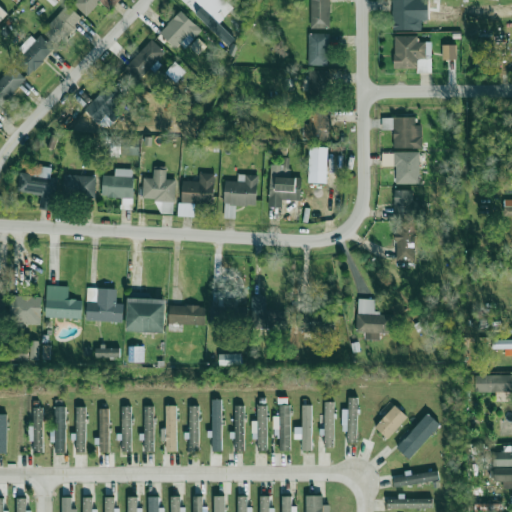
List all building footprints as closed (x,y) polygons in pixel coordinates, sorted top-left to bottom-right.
[(99,0),(75,0),(72,3),(85,15),(99,0)] [(224,0),(188,0),(185,4),(203,22),(224,0)] [(330,28),(330,0),(311,0),(311,28),(330,28)] [(421,30),(421,0),(392,0),(392,30),(421,30)] [(82,19),(68,5),(42,30),(57,45),(82,19)] [(160,32),(181,52),(201,30),(180,10),(160,32)] [(328,65),(328,34),(309,34),(309,65),(328,65)] [(53,48),(39,36),(15,62),(29,75),(53,48)] [(419,36),(394,36),(394,70),(430,70),(430,41),(419,41),(419,36)] [(206,45),(198,37),(189,46),(198,54),(206,45)] [(164,53),(152,40),(125,66),(138,79),(164,53)] [(456,44),(442,45),(442,59),(456,59),(456,44)] [(483,49),(473,50),(475,69),(485,68),(483,49)] [(165,72),(176,82),(185,71),(175,61),(165,72)] [(0,79),(0,104),(25,79),(13,66),(0,79)] [(328,103),(328,71),(309,71),(309,103),(328,103)] [(112,122),(123,111),(117,105),(125,97),(111,83),(84,109),(98,123),(106,115),(112,122)] [(310,137),(330,137),(330,109),(310,109),(310,137)] [(394,148),(416,148),(416,117),(382,117),(382,129),(394,129),(394,148)] [(58,137),(52,135),(48,147),(54,149),(58,137)] [(138,140),(120,140),(120,154),(138,154),(138,140)] [(150,154),(164,154),(164,140),(150,140),(150,154)] [(308,182),(327,183),(327,147),(310,146),(308,182)] [(419,184),(419,152),(383,152),(383,165),(395,165),(395,184),(419,184)] [(142,178),(142,200),(174,200),(174,179),(166,179),(166,169),(153,169),(153,178),(142,178)] [(301,177),(287,177),(288,169),(270,169),(269,208),(282,208),(282,199),(300,200),(301,177)] [(41,195),(39,209),(53,211),(58,177),(20,172),(18,191),(41,195)] [(194,214),(194,204),(214,204),(214,174),(199,174),(199,179),(182,179),(181,213),(194,214)] [(95,197),(95,175),(63,175),(63,197),(95,197)] [(257,205),(257,175),(244,175),(244,181),(224,181),(224,205),(257,205)] [(102,198),(133,198),(133,176),(102,176),(102,198)] [(421,200),(413,200),(413,190),(394,190),(394,218),(421,218),(421,200)] [(511,197),(503,197),(503,216),(511,215),(511,197)] [(415,223),(396,223),(396,261),(415,261),(415,223)] [(122,322),(123,304),(115,304),(116,289),(98,288),(97,302),(87,302),(86,320),(122,322)] [(40,323),(40,296),(10,296),(10,323),(40,323)] [(81,299),(45,299),(45,317),(81,317),(81,299)] [(126,332),(163,332),(164,299),(127,299),(126,332)] [(375,299),(357,299),(357,333),(394,332),(394,314),(375,315),(375,299)] [(206,306),(169,305),(169,324),(206,325),(206,306)] [(213,325),(243,325),(243,307),(213,307),(213,325)] [(285,310),(252,310),(252,328),(285,328),(285,310)] [(298,331),(334,331),(334,313),(298,313),(298,331)] [(492,349),(511,348),(511,338),(492,339),(492,349)] [(42,359),(50,359),(50,344),(43,344),(42,359)] [(143,346),(129,346),(128,362),(143,362),(143,346)] [(119,347),(95,347),(95,358),(119,357),(119,347)] [(28,348),(8,348),(7,359),(28,360),(28,348)] [(30,359),(37,359),(38,348),(30,348),(30,359)] [(219,365),(241,365),(241,353),(219,354),(219,365)] [(511,375),(476,374),(476,391),(511,391),(511,375)] [(357,397),(348,397),(346,443),(356,443),(357,397)] [(211,431),(210,431),(210,451),(221,451),(222,399),(212,399),(211,431)] [(333,402),(324,402),(325,447),(334,447),(333,402)] [(273,416),(273,435),(280,435),(279,450),(289,450),(290,404),(279,404),(279,416),(273,416)] [(312,450),(311,404),(301,405),(302,427),(294,427),(294,439),(302,439),(302,450),(312,450)] [(154,406),(143,405),(143,440),(144,440),(144,451),(153,451),(154,406)] [(176,451),(176,405),(165,405),(166,451),(176,451)] [(198,405),(189,405),(189,451),(199,451),(198,405)] [(235,450),(245,450),(243,405),(234,405),(235,450)] [(267,450),(266,405),(257,405),(257,420),(251,420),(252,439),(257,439),(257,450),(267,450)] [(375,426),(387,438),(407,417),(395,405),(375,426)] [(65,453),(66,406),(55,406),(54,453),(65,453)] [(130,406),(121,406),(122,451),(131,451),(130,406)] [(42,407),(33,407),(33,426),(28,426),(28,441),(33,441),(34,452),(43,452),(42,407)] [(85,407),(75,407),(76,452),(85,452),(85,407)] [(99,409),(99,452),(109,452),(108,408),(99,409)] [(408,458),(440,425),(428,413),(396,447),(408,458)] [(511,434),(511,422),(502,422),(502,434),(511,434)] [(495,452),(495,465),(511,464),(511,445),(504,445),(504,452),(495,452)] [(511,467),(494,468),(494,470),(490,470),(490,476),(495,476),(495,480),(504,480),(504,487),(511,487),(511,467)] [(437,470),(406,473),(407,475),(393,476),(394,486),(439,481),(437,470)] [(214,511),(224,511),(225,495),(214,495),(214,511)] [(246,511),(246,495),(237,496),(237,511),(246,511)] [(268,511),(269,511),(269,495),(259,496),(259,511),(268,511)] [(305,511),(329,511),(329,504),(322,505),(322,495),(305,495),(305,511)] [(93,511),(93,496),(82,496),(82,511),(93,511)] [(113,511),(114,496),(104,497),(104,511),(113,511)] [(127,511),(136,511),(136,496),(127,496),(127,511)] [(158,511),(159,496),(148,496),(148,511),(158,511)] [(171,496),(170,511),(180,511),(181,496),(171,496)] [(202,511),(202,496),(193,496),(192,511),(202,511)] [(281,511),(296,511),(297,506),(291,506),(291,496),(282,496),(281,511)] [(61,497),(61,511),(71,511),(71,497),(61,497)] [(16,511),(25,511),(26,498),(16,498),(16,511)] [(387,499),(387,508),(432,507),(432,498),(387,499)]
